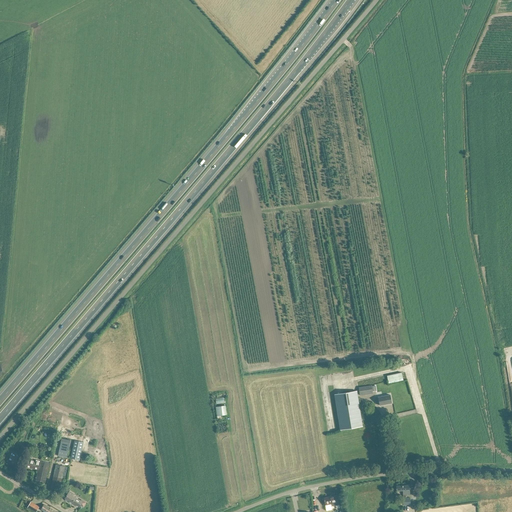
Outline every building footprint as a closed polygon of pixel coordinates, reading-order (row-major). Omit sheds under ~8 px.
[(389,384),(403,381),(401,372),(387,376),(389,384)] [(373,393),(371,385),(359,387),(360,395),(373,393)] [(357,391),(334,394),(340,430),(363,426),(357,391)] [(390,394),(378,397),(379,406),(392,403),(390,394)] [(221,415),(226,415),(225,406),(216,407),(218,419),(221,419),(221,415)] [(70,440),(62,438),(58,456),(67,457),(70,440)] [(83,442),(75,441),(71,458),(79,460),(83,442)] [(36,461),(33,461),(28,459),(26,467),(38,470),(36,480),(45,482),(49,463),(36,460),(36,461)] [(56,465),(52,484),(50,488),(59,490),(65,467),(56,465)] [(410,494),(410,490),(409,485),(396,486),(396,491),(403,491),(403,495),(403,498),(403,505),(411,505),(410,498),(406,498),(406,495),(410,494)] [(67,486),(63,495),(66,497),(65,498),(79,507),(80,505),(83,507),(86,503),(81,500),(81,501),(72,496),(74,494),(69,491),(70,490),(69,489),(70,488),(67,486)] [(324,500),(324,501),(325,501),(325,505),(331,504),(331,506),(339,505),(339,502),(338,500),(337,495),(324,498),(324,500)] [(31,502),(28,507),(35,511),(39,507),(31,502)]
